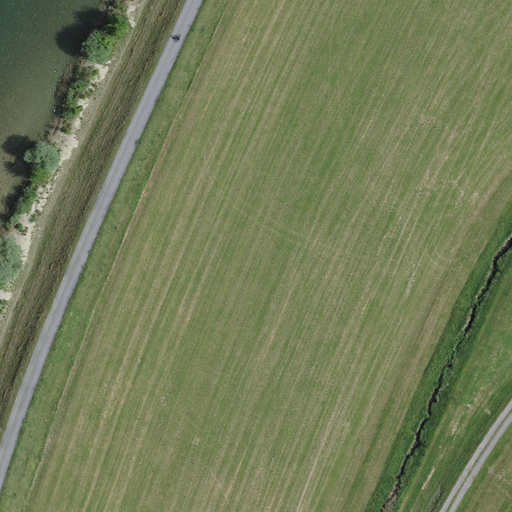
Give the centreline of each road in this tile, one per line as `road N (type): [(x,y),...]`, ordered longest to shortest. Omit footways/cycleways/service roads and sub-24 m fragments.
road 1 (track): [(192,0),(100,208),(0,480)]
road 2 (track): [(442,511),(511,401)]
